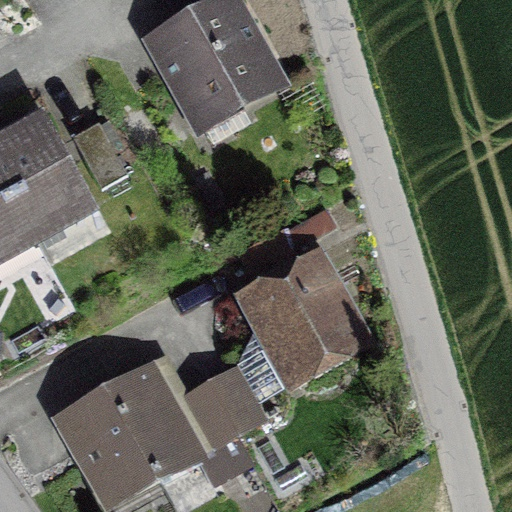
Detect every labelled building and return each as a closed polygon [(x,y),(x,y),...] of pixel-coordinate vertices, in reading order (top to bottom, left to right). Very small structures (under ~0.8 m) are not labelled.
[(300,97),(247,0),(240,0),(155,45),(209,146),(300,97)] [(101,123),(75,137),(104,193),(131,179),(101,123)] [(0,251),(85,203),(39,124),(12,139),(0,146),(0,251)] [(349,341),(305,262),(256,289),(300,368),(349,341)] [(198,395),(186,401),(214,452),(264,425),(236,374),(221,382),(198,395)] [(195,461),(147,376),(62,425),(110,509),(195,461)]
